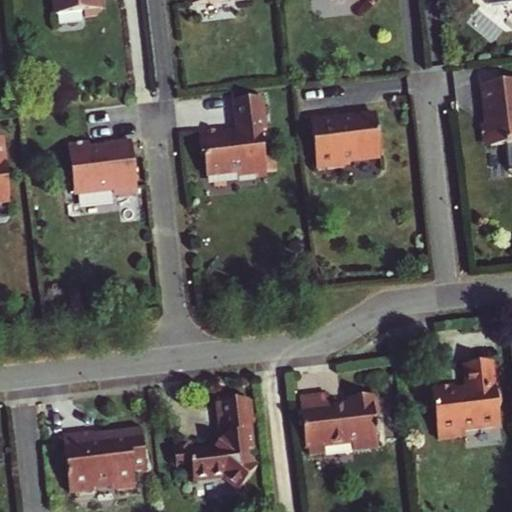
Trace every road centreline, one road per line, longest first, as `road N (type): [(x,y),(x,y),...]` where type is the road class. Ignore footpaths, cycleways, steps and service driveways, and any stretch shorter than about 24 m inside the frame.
road 1 (residential): [(448,296),(387,304),(320,338),(182,357)]
road 2 (residential): [(182,357),(151,103)]
road 3 (residential): [(448,296),(425,81)]
road 4 (residential): [(182,357),(20,375)]
road 5 (residential): [(20,375),(34,511)]
